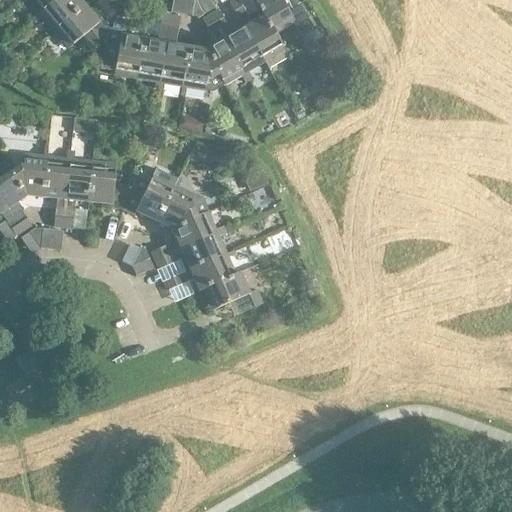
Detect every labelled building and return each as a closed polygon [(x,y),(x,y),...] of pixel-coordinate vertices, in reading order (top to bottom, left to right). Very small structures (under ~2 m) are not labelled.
[(54,0),(18,0),(17,2),(19,5),(25,0),(38,14),(54,0)] [(83,6),(78,0),(54,0),(38,14),(32,20),(34,23),(40,18),(52,32),(83,6)] [(204,14),(195,0),(193,0),(191,17),(198,18),(204,14)] [(246,15),(237,0),(235,0),(229,4),(238,19),(246,15)] [(314,30),(296,0),(253,0),(262,17),(263,17),(274,35),(293,24),(300,38),(302,47),(309,52),(317,52),(322,45),(321,36),(314,30)] [(98,23),(83,6),(52,32),(67,50),(82,37),(91,48),(100,41),(102,42),(110,29),(102,20),(98,23)] [(226,26),(217,10),(209,15),(218,31),(226,26)] [(170,17),(161,15),(158,33),(167,34),(170,17)] [(218,31),(209,15),(201,20),(210,35),(218,31)] [(179,18),(170,17),(167,34),(176,36),(179,18)] [(263,17),(262,17),(243,28),(264,63),(268,70),(288,59),(274,35),(263,17)] [(264,63),(243,28),(223,39),(248,82),(251,80),(247,73),(264,63)] [(121,31),(110,29),(102,42),(104,43),(100,72),(113,74),(113,77),(136,80),(143,40),(121,36),(121,31)] [(248,82),(223,39),(204,51),(217,73),(216,73),(224,86),(241,77),(244,84),(248,82)] [(165,44),(143,40),(136,80),(154,84),(153,91),(157,92),(165,44)] [(188,48),(165,44),(157,92),(160,93),(162,85),(181,88),(188,48)] [(204,51),(188,48),(181,88),(180,96),(183,97),(185,89),(212,93),(224,86),(216,73),(217,73),(204,51)] [(78,87),(74,95),(80,98),(84,90),(78,87)] [(182,117),(179,127),(187,130),(189,123),(187,118),(182,117)] [(73,121),(72,132),(80,133),(81,121),(73,121)] [(147,137),(142,151),(151,154),(156,141),(147,137)] [(22,169),(13,175),(12,176),(26,197),(42,199),(47,158),(47,150),(43,150),(42,158),(23,156),(22,169)] [(65,160),(47,158),(42,199),(65,201),(70,153),(66,152),(65,160)] [(74,153),(70,153),(65,201),(87,203),(91,163),(73,161),(74,153)] [(0,197),(8,210),(26,197),(12,176),(13,175),(4,163),(0,165),(0,197)] [(115,165),(91,163),(87,203),(110,206),(110,211),(122,212),(126,197),(127,187),(113,185),(115,165)] [(131,188),(126,197),(122,212),(133,217),(135,213),(156,223),(173,187),(152,177),(144,194),(131,188)] [(177,179),(173,187),(156,223),(170,230),(193,219),(207,213),(201,200),(177,189),(181,181),(177,179)] [(64,211),(54,210),(53,228),(62,229),(64,211)] [(73,212),(64,211),(62,229),(71,230),(73,212)] [(31,228),(21,213),(13,218),(23,233),(31,228)] [(215,231),(207,213),(193,219),(170,230),(179,251),(224,231),(222,228),(215,231)] [(23,233),(13,218),(6,223),(16,238),(23,233)] [(35,229),(28,233),(39,250),(42,230),(35,229)] [(225,235),(224,231),(179,251),(188,272),(226,255),(218,238),(225,235)] [(170,255),(166,246),(150,253),(154,262),(170,255)] [(146,253),(139,250),(130,267),(149,260),(146,253)] [(233,252),(226,255),(188,272),(198,293),(202,291),(202,290),(235,276),(235,275),(228,259),(235,256),(233,252)] [(174,263),(170,255),(154,262),(158,270),(174,263)] [(239,274),(235,275),(235,276),(202,290),(202,291),(212,312),(234,302),(239,314),(261,305),(255,291),(248,294),(239,274)] [(179,276),(163,283),(167,291),(183,284),(179,276)]
